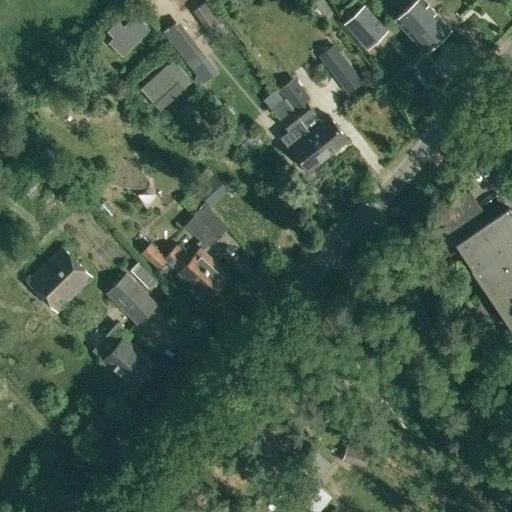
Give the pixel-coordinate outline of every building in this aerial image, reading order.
[(205,0),(191,10),(213,41),(228,31),(206,0),(205,0)] [(414,0),(395,18),(424,50),(450,26),(425,0),(414,0)] [(388,28),(364,3),(342,24),(366,49),(388,28)] [(108,42),(122,56),(149,29),(135,15),(124,26),(118,20),(107,31),(113,37),(108,42)] [(172,46),(190,70),(206,58),(177,20),(162,32),(172,46)] [(341,51),(334,56),(350,76),(357,70),(341,51)] [(143,93),(152,103),(178,82),(183,88),(191,82),(174,61),(145,86),(148,90),(143,93)] [(265,97),(275,109),(285,101),(275,88),(265,97)] [(301,88),(285,101),(302,122),(315,112),(306,100),(309,98),(301,88)] [(302,122),(285,101),(275,109),(272,111),(287,131),(281,135),(308,170),(327,155),(309,131),(302,122)] [(309,131),(327,155),(347,140),(329,116),(309,131)] [(242,142),(252,134),(244,124),(234,132),(242,142)] [(197,190),(213,208),(230,193),(215,175),(197,190)] [(43,186),(37,180),(25,192),(30,197),(43,186)] [(435,212),(447,232),(483,209),(470,190),(435,212)] [(183,225),(208,247),(226,228),(220,218),(203,203),(191,191),(181,202),(194,214),(183,225)] [(452,242),(510,330),(511,328),(511,209),(509,205),(452,242)] [(166,260),(207,298),(227,275),(215,264),(217,262),(200,246),(190,257),(176,244),(166,255),(151,241),(141,252),(159,268),(166,260)] [(25,282),(56,313),(90,279),(58,248),(25,282)] [(131,269),(148,287),(156,279),(139,261),(131,269)] [(107,292),(138,324),(158,304),(127,272),(107,292)] [(224,313),(234,291),(224,286),(215,309),(224,313)] [(102,358),(131,384),(151,362),(125,338),(131,332),(118,321),(92,349),(102,358)] [(171,339),(161,344),(168,359),(178,354),(171,339)] [(342,460),(364,467),(368,456),(371,446),(349,439),(342,460)] [(283,490),(300,504),(318,482),(301,468),(283,490)]
